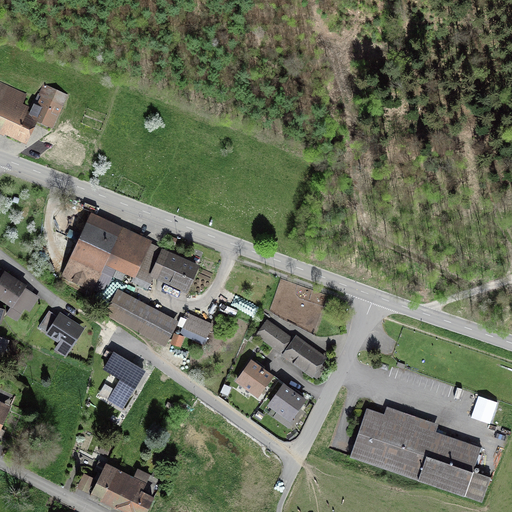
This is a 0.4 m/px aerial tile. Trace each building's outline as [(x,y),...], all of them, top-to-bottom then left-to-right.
[(0,116),(9,121),(14,111),(18,112),(25,97),(0,85),(0,116)] [(33,105),(29,114),(36,118),(36,120),(50,126),(57,112),(58,113),(62,106),(60,105),(64,95),(43,85),(39,96),(40,96),(37,101),(40,103),(38,107),(33,105)] [(29,118),(27,117),(18,112),(14,111),(9,121),(0,116),(0,129),(24,140),(33,120),(29,118)] [(149,281),(152,274),(162,253),(118,232),(116,237),(86,223),(61,275),(92,289),(100,271),(119,279),(123,269),(149,281)] [(152,274),(185,290),(195,268),(162,253),(152,274)] [(14,320),(23,307),(31,294),(2,274),(0,277),(0,297),(12,305),(5,314),(14,320)] [(113,278),(107,288),(122,297),(128,287),(113,278)] [(173,324),(117,294),(108,312),(163,341),(173,324)] [(69,347),(80,330),(59,316),(48,333),(69,347)] [(205,337),(211,326),(188,316),(183,327),(205,337)] [(265,322),(256,334),(280,351),(279,352),(311,376),(323,359),(297,340),(291,348),(286,345),(290,340),(265,322)] [(178,347),(183,331),(179,329),(177,335),(174,335),(171,344),(178,347)] [(144,373),(114,355),(104,371),(121,381),(109,401),(122,409),(144,373)] [(257,396),(270,377),(250,362),(236,381),(257,396)] [(290,419),(303,400),(283,386),(269,405),(290,419)] [(472,472),(480,448),(366,409),(349,457),(481,502),(490,478),(472,472)] [(99,452),(106,455),(109,448),(102,446),(99,452)] [(91,492),(102,497),(115,470),(98,462),(93,471),(97,473),(95,477),(98,478),(91,492)] [(132,479),(115,470),(102,497),(131,511),(145,511),(151,499),(140,494),(148,476),(137,470),(132,479)] [(78,486),(87,490),(92,479),(84,475),(78,486)]
